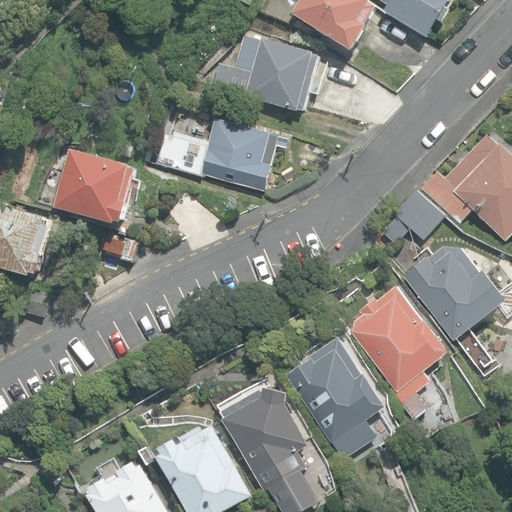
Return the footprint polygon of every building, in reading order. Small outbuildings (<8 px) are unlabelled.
[(302,0),(295,13),(355,50),(370,26),(367,24),(378,8),(370,3),(372,0),(302,0)] [(386,10),(430,36),(452,0),(386,0),(391,3),(386,10)] [(376,30),(403,46),(414,29),(386,13),(376,30)] [(263,42),(244,37),(236,68),(220,64),(214,89),(299,112),(300,110),(304,111),(319,56),(315,55),(315,53),(264,40),(263,42)] [(353,81),(317,72),(312,93),(348,102),(353,81)] [(112,107),(121,105),(119,95),(109,98),(112,107)] [(266,191),(281,136),(216,119),(206,158),(162,147),(157,167),(203,179),(204,175),(266,191)] [(511,234),(511,152),(502,143),(499,146),(488,135),(446,178),(438,171),(422,187),(456,221),(471,206),(506,240),(511,234)] [(56,206),(118,222),(119,220),(126,221),(131,201),(139,168),(134,167),(134,164),(71,148),(56,206)] [(383,231),(398,244),(412,228),(425,240),(447,216),(418,190),(396,214),(397,215),(383,231)] [(0,264),(34,274),(35,271),(42,273),(47,252),(55,220),(49,219),(50,216),(0,202),(0,264)] [(112,232),(107,254),(135,261),(140,239),(112,232)] [(405,276),(455,341),(501,305),(509,317),(511,314),(511,280),(500,290),(485,271),(482,273),(463,248),(446,245),(405,276)] [(23,311),(48,316),(53,293),(25,287),(20,310),(23,311)] [(396,393),(415,419),(429,408),(416,391),(432,379),(426,371),(451,351),(427,320),(425,322),(399,287),(379,302),(376,299),(362,310),(365,314),(356,321),(354,332),(399,391),(396,393)] [(0,334),(8,336),(9,332),(18,334),(23,311),(0,306),(0,334)] [(345,460),(380,436),(368,419),(388,406),(342,337),(287,374),(345,460)] [(275,488),(286,508),(307,497),(295,476),(310,468),(300,450),(311,444),(288,403),(291,392),(266,386),(223,410),(227,417),(224,419),(266,493),(275,488)] [(220,511),(252,494),(214,425),(207,429),(204,424),(156,450),(189,511),(220,511)] [(171,511),(144,463),(140,465),(137,460),(90,487),(93,492),(89,495),(99,511),(171,511)]
